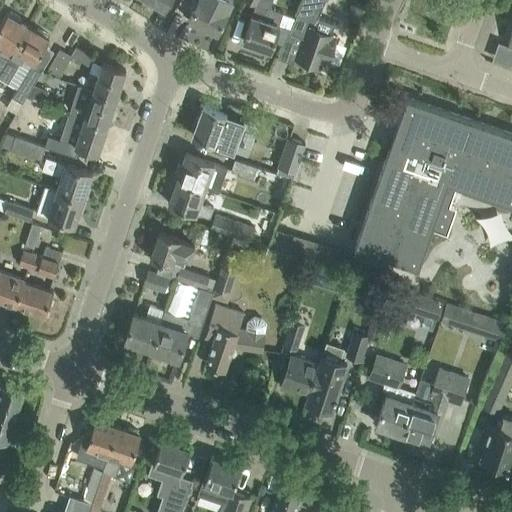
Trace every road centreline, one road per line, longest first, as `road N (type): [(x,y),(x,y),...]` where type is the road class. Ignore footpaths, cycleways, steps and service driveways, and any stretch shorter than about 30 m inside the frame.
road 1 (residential): [(72,372),(406,483)]
road 2 (residential): [(72,372),(172,65)]
road 3 (residential): [(372,46),(352,102),(324,116),(172,65)]
road 4 (residential): [(23,511),(72,372)]
road 5 (residential): [(172,65),(68,0)]
